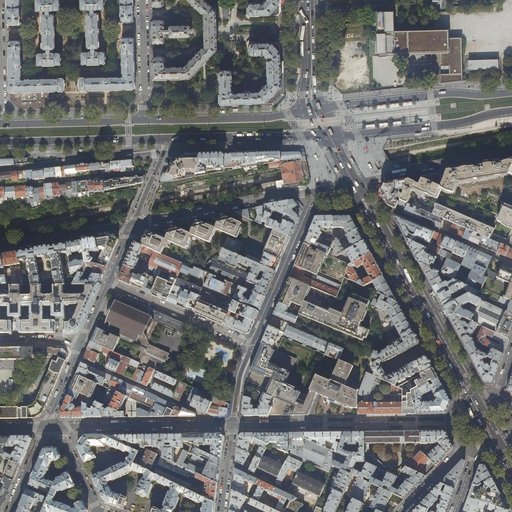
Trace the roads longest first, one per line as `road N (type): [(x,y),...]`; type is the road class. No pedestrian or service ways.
road 1 (primary): [(315,109),(2,122)]
road 2 (primary): [(511,92),(315,109)]
road 3 (residential): [(314,190),(132,226)]
road 4 (primary): [(328,135),(511,110)]
road 5 (primary): [(440,341),(353,182)]
road 6 (primary): [(0,142),(168,138)]
road 7 (residential): [(314,190),(252,344)]
road 8 (residential): [(511,154),(353,182)]
road 9 (primary): [(168,138),(328,135)]
road 10 (residential): [(217,425),(58,426)]
road 11 (residential): [(217,425),(74,357)]
road 12 (residential): [(108,281),(252,344)]
road 13 (residential): [(0,249),(132,226)]
